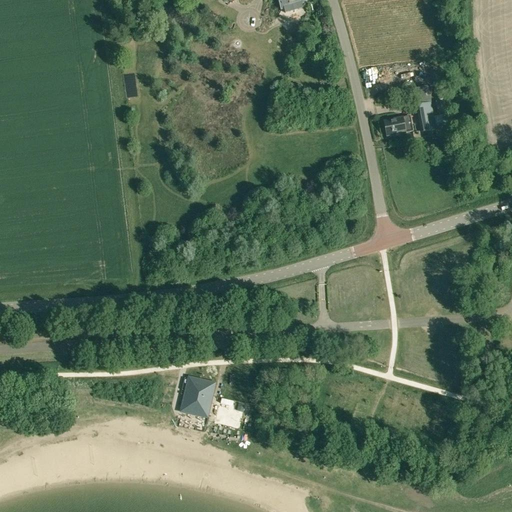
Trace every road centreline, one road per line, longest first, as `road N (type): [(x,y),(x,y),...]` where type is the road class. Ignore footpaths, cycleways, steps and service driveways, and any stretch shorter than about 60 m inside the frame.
road 1 (tertiary): [(0,308),(176,294),(382,242)]
road 2 (tertiary): [(382,242),(353,70),(331,0)]
road 3 (tertiary): [(382,242),(511,205)]
